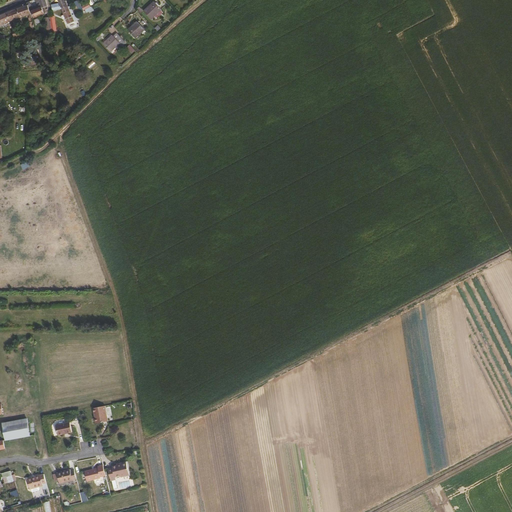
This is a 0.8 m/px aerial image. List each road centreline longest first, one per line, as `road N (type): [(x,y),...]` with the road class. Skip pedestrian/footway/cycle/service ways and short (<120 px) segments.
road 1 (track): [(157,511),(127,326),(56,133)]
road 2 (track): [(0,171),(35,152),(203,0)]
road 3 (track): [(377,511),(511,442)]
